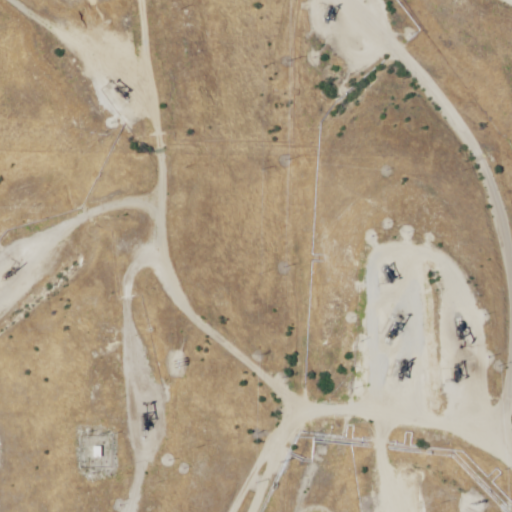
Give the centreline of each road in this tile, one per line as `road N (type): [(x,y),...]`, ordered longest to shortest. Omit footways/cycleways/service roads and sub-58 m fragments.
road 1 (track): [(359,0),(508,239),(481,463)]
road 2 (track): [(511,470),(441,452),(263,441),(152,378),(74,283)]
road 3 (track): [(0,309),(74,283),(138,232),(159,184),(146,145),(21,0)]
road 4 (track): [(110,498),(102,511),(67,477),(86,453),(113,468),(110,498)]
road 5 (track): [(146,145),(152,103),(137,0)]
